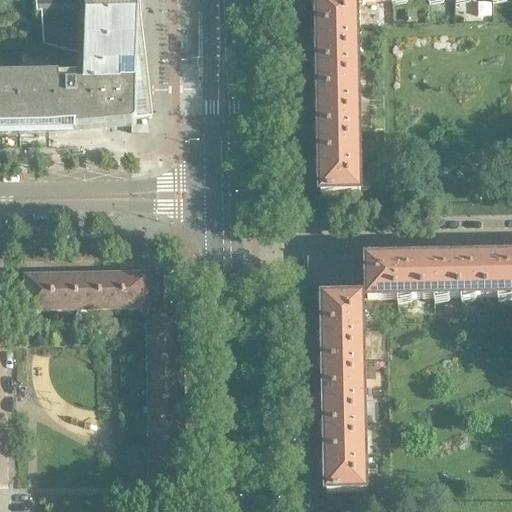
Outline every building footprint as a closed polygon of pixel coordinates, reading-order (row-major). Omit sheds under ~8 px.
[(138,11),(137,0),(36,0),(36,3),(38,40),(42,40),(43,47),(85,59),(139,58),(138,46),(138,11)] [(357,67),(356,4),(356,2),(315,3),(315,4),(318,4),(318,13),(317,12),(318,40),(316,40),(316,41),(320,41),(320,49),(318,49),(318,66),(316,67),(317,68),(357,67)] [(148,118),(139,58),(85,59),(85,93),(81,112),(85,133),(133,129),(136,127),(137,124),(137,121),(152,118),(152,117),(148,118)] [(358,131),(358,99),(357,67),(317,68),(319,68),(320,76),(318,76),(319,103),(317,103),(317,105),(321,105),(321,113),(319,113),(319,130),(318,130),(318,131),(358,131)] [(81,112),(85,93),(78,93),(78,89),(49,90),(48,86),(48,76),(0,77),(0,136),(48,136),(85,133),(81,112)] [(360,195),(359,162),(358,131),(318,131),(318,132),(321,132),(321,140),(319,140),(320,167),(318,167),(318,169),(323,168),(323,177),(320,177),(320,196),(360,195)] [(367,301),(367,262),(367,259),(307,260),(308,301),(321,301),(363,300),(363,301),(367,301)] [(511,259),(460,261),(460,301),(462,301),(461,298),(469,298),(469,300),(496,299),(496,301),(498,301),(498,298),(506,298),(506,299),(511,298),(511,259)] [(460,301),(460,261),(396,262),(397,303),(398,303),(398,300),(406,299),(406,301),(433,300),(433,302),(435,302),(435,299),(443,299),(443,300),(460,300),(460,301)] [(397,303),(396,262),(367,262),(367,301),(396,301),(396,303),(397,303)] [(124,311),(123,277),(99,278),(100,312),(124,311)] [(147,288),(147,283),(147,277),(123,277),(124,311),(147,311),(147,310),(147,304),(147,299),(147,293),(147,288)] [(76,312),(76,278),(52,279),(53,313),(76,312)] [(100,312),(99,278),(76,278),(76,312),(100,312)] [(53,313),(52,279),(26,279),(26,313),(53,313)] [(364,365),(363,301),(363,300),(321,301),(321,302),(324,302),(324,311),(323,311),(323,338),(322,338),(322,340),(326,340),(326,348),(324,348),(324,365),(322,365),(322,366),(364,365)] [(186,367),(186,357),(182,357),(181,320),(162,321),(147,321),(149,404),(183,403),(182,367),(186,367)] [(365,429),(364,397),(364,365),(322,366),(322,367),(325,367),(325,375),(324,375),(325,402),(323,402),(323,404),(327,403),(327,412),(325,412),(325,429),(324,429),(365,429)] [(188,449),(187,440),(183,440),(183,403),(149,404),(150,487),(184,486),(184,449),(188,449)] [(366,493),(365,460),(365,429),(324,429),(324,430),(326,430),(327,438),(325,438),(326,465),(324,466),(324,467),(328,467),(329,475),(326,475),(326,494),(366,493)]
